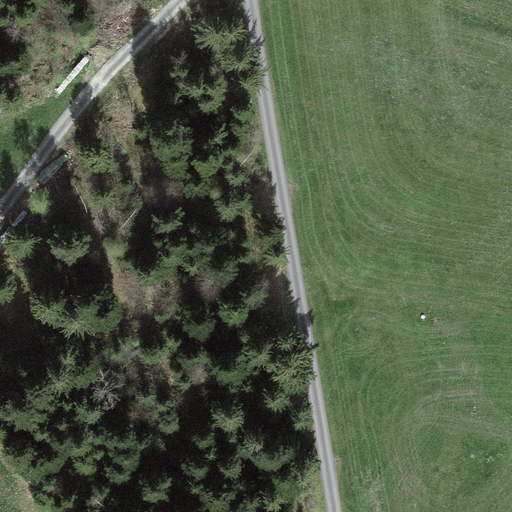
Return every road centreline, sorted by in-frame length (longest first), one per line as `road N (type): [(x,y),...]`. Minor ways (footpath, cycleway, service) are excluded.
road 1 (track): [(335,511),(250,0)]
road 2 (track): [(182,0),(100,82),(0,214)]
